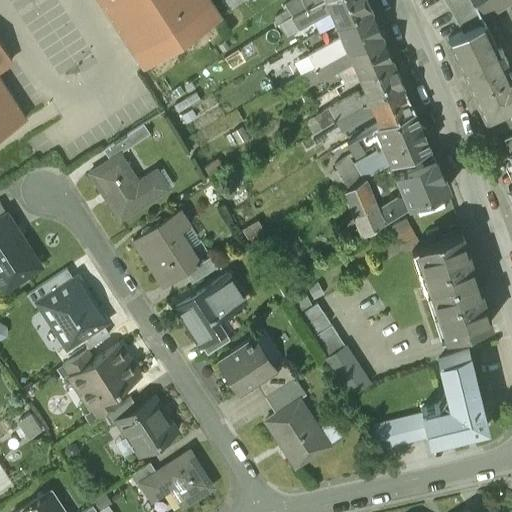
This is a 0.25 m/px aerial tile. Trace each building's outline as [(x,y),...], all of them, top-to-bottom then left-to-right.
[(211,0),(99,0),(144,66),(221,15),(211,0)] [(319,0),(300,0),(304,8),(319,0)] [(337,22),(370,8),(366,0),(319,0),(304,8),(303,9),(310,21),(325,13),(323,9),(330,5),(337,22)] [(511,0),(483,0),(475,5),(472,0),(444,0),(463,30),(484,20),(482,16),(509,0),(511,0)] [(315,66),(325,60),(348,48),(381,34),(370,8),(337,22),(344,38),(339,41),(337,38),(304,57),(307,62),(311,60),(315,66)] [(498,50),(484,20),(463,30),(449,38),(492,131),(511,122),(511,71),(509,73),(504,63),(508,61),(503,48),(498,50)] [(359,74),(392,60),(381,34),(348,48),(325,60),(332,72),(346,64),(347,59),(351,56),(359,74)] [(0,38),(0,136),(28,118),(0,75),(0,72),(16,62),(0,38)] [(314,81),(332,72),(325,60),(315,66),(312,68),(315,73),(311,75),(314,81)] [(327,108),(334,120),(370,99),(403,85),(392,60),(359,74),(365,89),(359,93),(357,90),(327,108)] [(379,122),(413,108),(403,85),(370,99),(334,120),(341,130),(367,114),(370,110),(373,108),(379,122)] [(378,139),(380,133),(392,161),(428,146),(413,108),(379,122),(375,124),(345,142),(349,149),(344,152),(347,158),(348,157),(378,139)] [(109,158),(118,152),(148,133),(141,122),(102,148),(109,158)] [(511,133),(503,138),(508,150),(511,148),(511,133)] [(155,170),(137,182),(118,152),(109,158),(89,171),(119,218),(167,188),(155,170)] [(348,187),(363,178),(348,157),(347,158),(334,166),(348,187)] [(397,174),(407,197),(396,197),(377,209),(383,221),(410,205),(447,189),(434,159),(397,174)] [(383,221),(377,209),(363,178),(348,187),(343,190),(362,234),(383,221)] [(180,208),(133,238),(162,284),(184,270),(199,261),(198,260),(179,230),(190,224),(180,208)] [(40,265),(5,213),(0,216),(0,284),(3,289),(40,265)] [(461,230),(425,242),(417,246),(431,290),(476,275),(461,230)] [(198,260),(199,261),(184,270),(191,281),(216,265),(209,253),(198,260)] [(39,285),(46,296),(73,279),(66,267),(39,285)] [(226,274),(176,306),(184,318),(185,317),(200,342),(222,328),(214,317),(244,298),(234,282),(232,283),(226,274)] [(476,275),(431,290),(447,338),(453,334),(490,321),(483,296),(476,275)] [(46,296),(38,301),(66,345),(81,335),(101,323),(105,320),(76,277),(73,279),(46,296)] [(101,323),(81,335),(88,346),(108,333),(101,323)] [(222,328),(200,342),(207,352),(228,338),(222,328)] [(255,336),(217,360),(239,394),(256,383),(277,369),(277,368),(275,367),(270,370),(252,341),(257,338),(255,336)] [(93,359),(76,371),(97,403),(115,392),(140,376),(118,343),(93,359)] [(344,346),(325,357),(331,367),(350,356),(344,346)] [(61,364),(68,375),(76,371),(93,359),(86,348),(61,364)] [(468,348),(437,359),(444,390),(435,404),(421,408),(429,440),(465,431),(464,426),(469,424),(471,430),(487,426),(483,409),(477,410),(476,405),(482,403),(468,348)] [(265,395),(294,376),(285,363),(277,368),(277,369),(256,383),(264,396),(265,395)] [(68,375),(90,408),(97,403),(76,371),(68,375)] [(362,374),(343,385),(349,395),(368,383),(362,374)] [(276,413),(299,399),(306,395),(294,376),(265,395),(276,413)] [(104,413),(121,402),(115,392),(97,403),(90,408),(96,418),(104,413)] [(120,422),(119,420),(137,408),(130,396),(121,402),(104,413),(112,427),(120,422)] [(137,408),(119,420),(120,422),(127,433),(125,434),(138,454),(173,432),(160,411),(162,410),(154,397),(137,408)] [(276,413),(265,421),(295,467),(329,445),(299,399),(276,413)] [(381,445),(426,434),(421,415),(372,427),(381,445)] [(156,470),(140,481),(159,511),(171,511),(212,486),(188,449),(156,470)] [(140,481),(156,470),(149,460),(129,473),(136,484),(140,481)] [(64,511),(51,491),(19,511),(64,511)]
